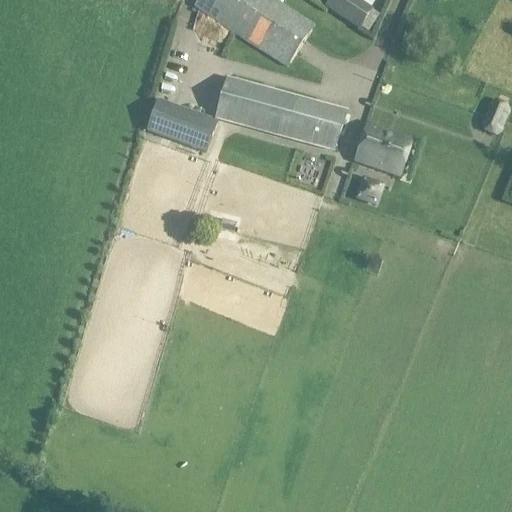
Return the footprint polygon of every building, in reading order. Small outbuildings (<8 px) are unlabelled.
[(202,0),(196,9),(287,69),(315,27),(274,0),(202,0)] [(327,8),(361,32),(375,12),(358,0),(323,0),(322,2),(328,6),(327,8)] [(349,112),(228,79),(216,121),(160,101),(147,133),(207,155),(219,123),(334,153),(349,112)] [(483,133),(494,138),(501,135),(503,130),(502,129),(507,117),(508,118),(510,113),(507,106),(496,101),(489,104),(487,109),(488,110),(483,122),(482,121),(480,126),(483,133)] [(357,162),(400,176),(411,143),(368,129),(357,162)] [(227,222),(228,210),(214,209),(214,221),(227,222)]
